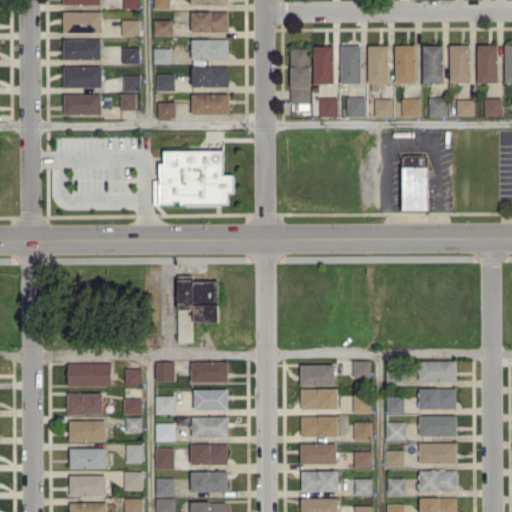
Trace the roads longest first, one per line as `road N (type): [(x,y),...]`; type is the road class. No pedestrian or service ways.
road 1 (residential): [(28,0),(31,511)]
road 2 (secondary): [(511,237),(0,239)]
road 3 (residential): [(489,237),(490,511)]
road 4 (residential): [(266,238),(266,511)]
road 5 (residential): [(264,12),(511,9)]
road 6 (residential): [(264,0),(266,238)]
